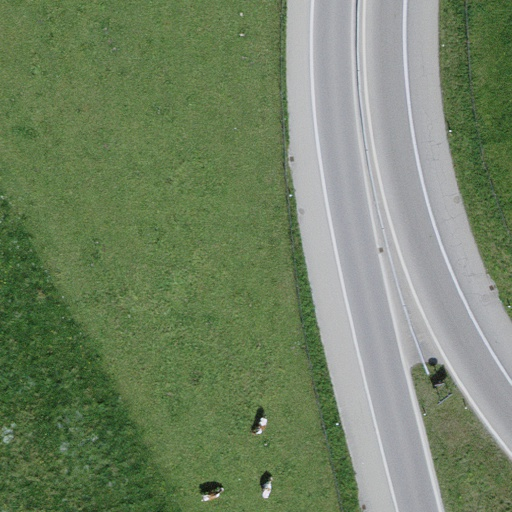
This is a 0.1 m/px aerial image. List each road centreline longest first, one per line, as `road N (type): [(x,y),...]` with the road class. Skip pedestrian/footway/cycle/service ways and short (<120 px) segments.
road 1 (motorway): [(334,0),(333,80),(351,214),(419,511)]
road 2 (motorway): [(511,419),(437,293),(407,209),(384,70),(385,0)]
